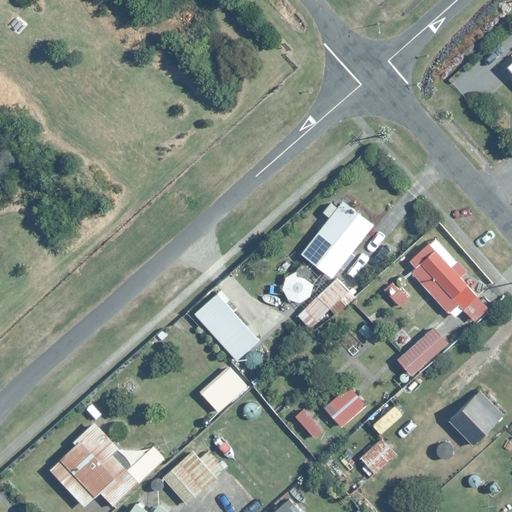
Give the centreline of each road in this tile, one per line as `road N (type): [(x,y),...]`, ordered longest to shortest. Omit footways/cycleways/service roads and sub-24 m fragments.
road 1 (residential): [(0,405),(373,72)]
road 2 (residential): [(373,72),(511,228)]
